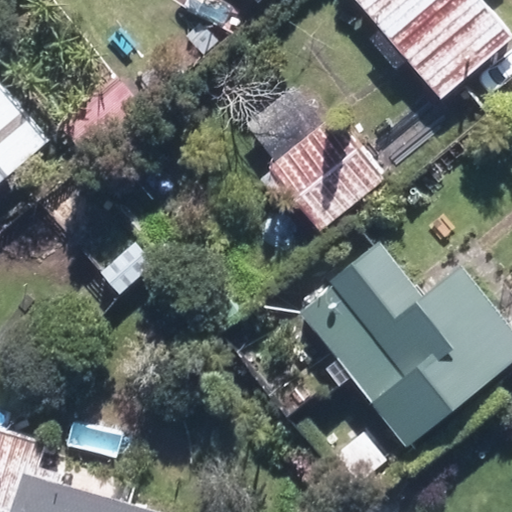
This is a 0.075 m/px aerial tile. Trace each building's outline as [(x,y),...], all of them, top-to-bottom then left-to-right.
[(370,0),(456,97),(511,47),(511,7),(505,0),(370,0)] [(0,193),(62,142),(0,66),(0,193)] [(279,167),(333,231),(399,176),(347,113),(339,120),(306,80),(256,122),(288,159),(279,167)] [(388,244),(303,312),(410,445),(511,363),(511,319),(465,262),(427,292),(388,244)] [(511,383),(501,392),(511,405),(511,383)] [(0,511),(181,511),(41,472),(50,441),(0,426),(0,511)]
